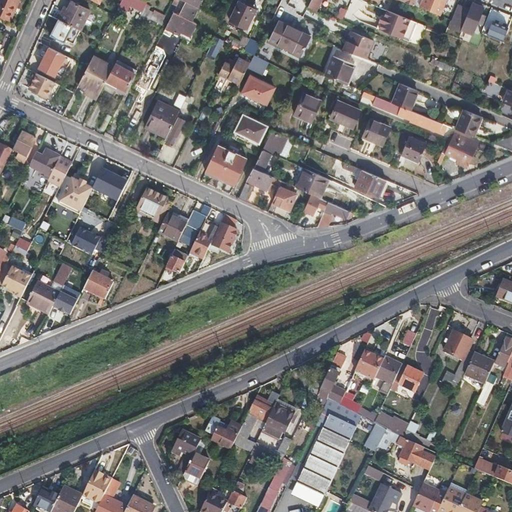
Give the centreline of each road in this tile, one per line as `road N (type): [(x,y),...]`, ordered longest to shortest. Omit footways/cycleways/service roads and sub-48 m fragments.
road 1 (residential): [(139,427),(442,282)]
road 2 (residential): [(276,253),(258,218),(0,98)]
road 3 (residential): [(276,253),(0,363)]
road 4 (residential): [(511,167),(336,238),(276,253)]
road 5 (residential): [(511,124),(357,60)]
road 6 (residential): [(0,487),(139,427)]
